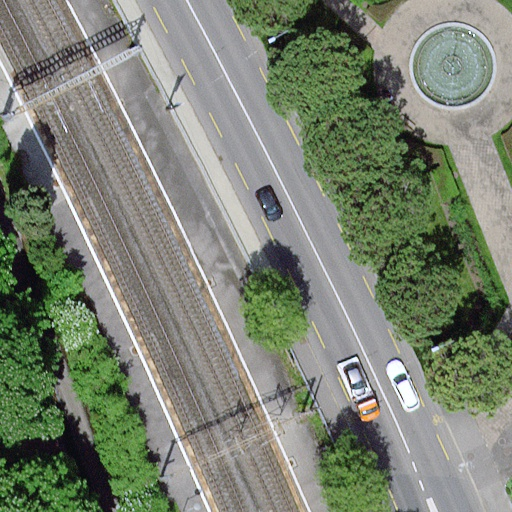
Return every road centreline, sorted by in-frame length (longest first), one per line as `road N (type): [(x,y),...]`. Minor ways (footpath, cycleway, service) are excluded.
road 1 (primary): [(182,0),(436,511)]
road 2 (residential): [(0,338),(66,511)]
